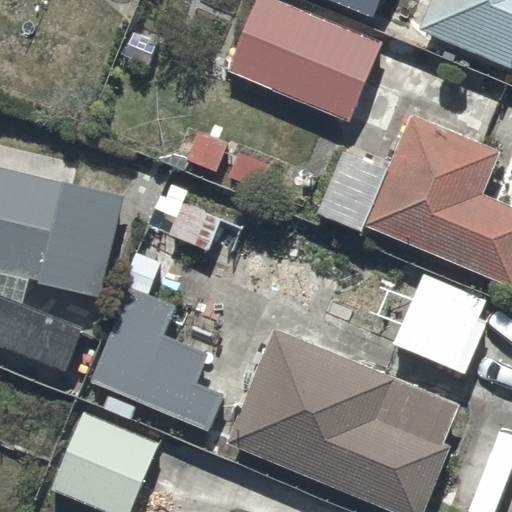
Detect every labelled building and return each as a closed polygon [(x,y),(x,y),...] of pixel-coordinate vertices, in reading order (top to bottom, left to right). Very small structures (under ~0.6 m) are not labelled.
[(384,35),(298,0),(253,0),(231,63),(353,112),(384,35)] [(511,0),(431,0),(423,22),(511,57),(511,0)] [(502,143),(414,107),(366,219),(511,277),(511,196),(485,185),(502,143)] [(63,174),(0,159),(0,336),(70,363),(82,315),(25,294),(30,271),(99,287),(123,180),(65,167),(63,174)] [(130,282),(92,372),(113,382),(104,401),(132,414),(141,394),(209,425),(225,388),(196,375),(208,348),(162,327),(175,298),(147,285),(160,257),(137,247),(123,279),(130,282)] [(424,268),(394,332),(467,365),(491,311),(479,305),(483,295),(424,268)] [(280,319),(231,435),(413,511),(419,511),(451,438),(447,436),(464,397),(280,319)] [(161,435),(82,404),(53,481),(131,511),(161,435)]
